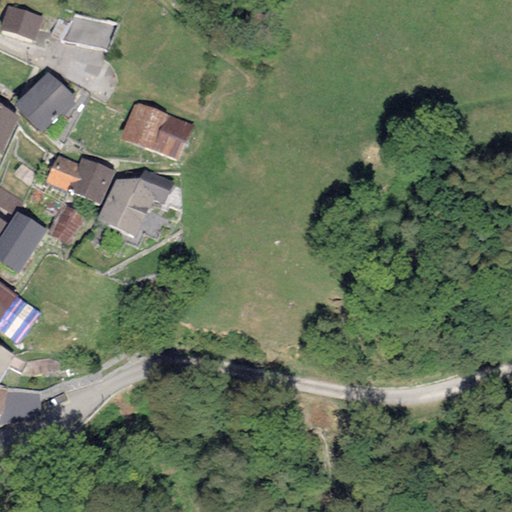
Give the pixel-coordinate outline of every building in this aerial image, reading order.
[(43,17),(8,6),(1,29),(35,40),(43,17)] [(119,24),(74,14),(70,24),(57,19),(51,34),(61,40),(108,52),(119,24)] [(49,74),(15,104),(42,133),(76,98),(49,74)] [(193,124),(135,104),(122,138),(178,161),(193,124)] [(19,116),(0,105),(0,152),(2,153),(19,116)] [(98,207),(113,172),(82,158),(79,166),(57,156),(45,184),(98,207)] [(140,179),(117,179),(98,219),(137,238),(154,200),(164,205),(169,192),(140,179)] [(0,188),(0,207),(15,216),(17,212),(23,202),(0,188)] [(84,216),(65,206),(50,234),(69,245),(84,216)] [(47,231),(17,212),(15,216),(8,226),(0,239),(0,260),(19,274),(47,231)] [(0,239),(8,226),(0,220),(0,239)] [(19,296),(0,282),(0,320),(17,298),(19,296)] [(41,313),(17,298),(0,320),(0,331),(18,345),(41,313)] [(0,381),(15,356),(0,347),(0,381)]
